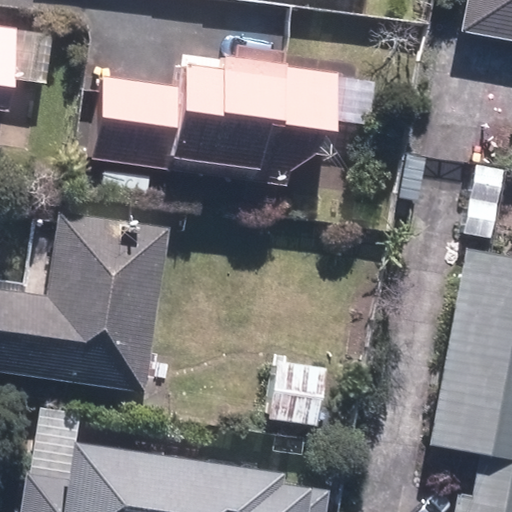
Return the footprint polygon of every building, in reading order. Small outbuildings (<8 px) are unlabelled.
[(511,0),(458,0),(453,32),(511,42),(511,0)] [(0,118),(4,119),(9,81),(37,84),(43,33),(0,27),(0,118)] [(96,77),(84,160),(291,189),(295,159),(322,162),(334,75),(176,53),(171,87),(96,77)] [(0,287),(0,375),(140,395),(164,228),(30,209),(18,290),(0,287)] [(446,511),(511,511),(511,257),(453,247),(419,444),(457,451),(446,511)] [(320,363),(263,360),(260,422),(317,424),(320,363)] [(324,511),(329,481),(75,443),(80,414),(28,406),(12,511),(324,511)]
